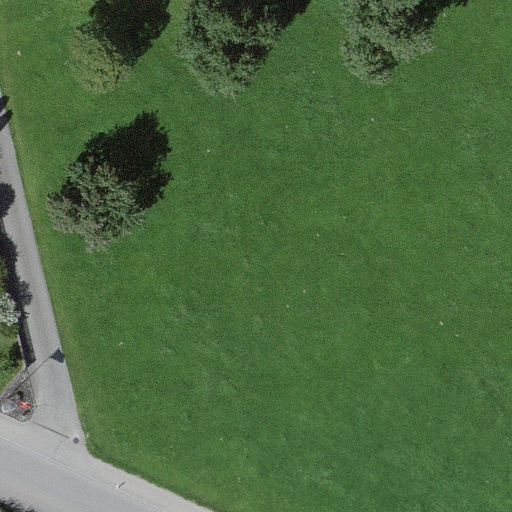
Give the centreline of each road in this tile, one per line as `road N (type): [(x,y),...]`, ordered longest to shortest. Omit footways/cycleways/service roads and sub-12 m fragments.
road 1 (track): [(0,145),(75,496)]
road 2 (tertiary): [(109,511),(0,461)]
